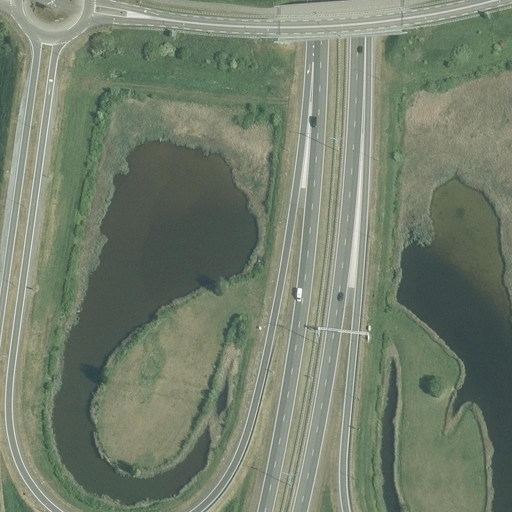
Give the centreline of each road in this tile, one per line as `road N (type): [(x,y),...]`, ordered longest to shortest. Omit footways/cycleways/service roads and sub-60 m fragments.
road 1 (trunk): [(299,511),(347,226),(357,0)]
road 2 (trunk): [(345,511),(366,170),(367,38),(357,0)]
road 3 (trunk): [(55,511),(18,463),(8,406),(58,40)]
road 4 (trunk): [(320,62),(249,425),(228,476),(197,511)]
road 5 (trunk): [(320,62),(293,360),(264,511)]
road 6 (trunk): [(37,38),(0,322)]
road 7 (primary): [(153,18),(277,28),(432,15)]
